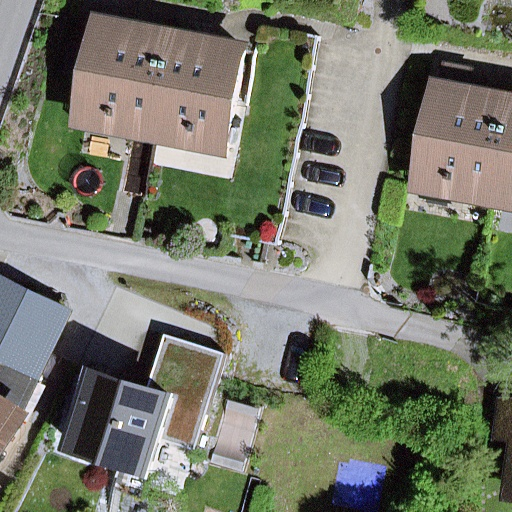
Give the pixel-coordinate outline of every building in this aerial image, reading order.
[(121,119),(119,128),(121,129),(157,136),(176,37),(106,24),(89,112),(90,113),(121,119)] [(321,38),(262,26),(256,58),(315,69),(321,38)] [(229,139),(230,139),(247,51),(176,37),(157,136),(196,143),(198,133),(229,139)] [(315,69),(256,58),(250,87),(309,98),(315,69)] [(459,183),(458,193),(495,200),(511,109),(511,101),(468,93),(472,70),(447,65),(426,177),(427,177),(459,183)] [(309,98),(250,87),(245,116),(304,128),(309,98)] [(511,109),(495,200),(511,203),(511,109)] [(121,129),(119,128),(121,119),(90,113),(86,130),(120,136),(121,129)] [(304,128),(245,116),(239,146),(298,157),(304,128)] [(226,156),(229,139),(198,133),(196,143),(195,150),(226,156)] [(298,157),(239,146),(234,175),(293,186),(298,157)] [(234,175),(228,204),(287,216),(293,186),(234,175)] [(458,193),(459,183),(427,177),(424,194),(456,200),(458,193)] [(222,235),(281,247),(287,216),(228,204),(222,235)] [(0,278),(0,454),(23,421),(19,418),(70,313),(0,278)] [(178,400),(170,428),(203,438),(229,356),(168,337),(151,391),(178,400)] [(91,400),(76,448),(125,463),(153,472),(155,473),(166,440),(170,428),(178,400),(151,391),(99,375),(97,382),(88,380),(83,398),(91,400)] [(500,437),(511,439),(511,407),(505,406),(500,437)] [(166,440),(199,451),(203,438),(170,428),(166,440)] [(116,491),(145,500),(153,472),(125,463),(116,491)]
